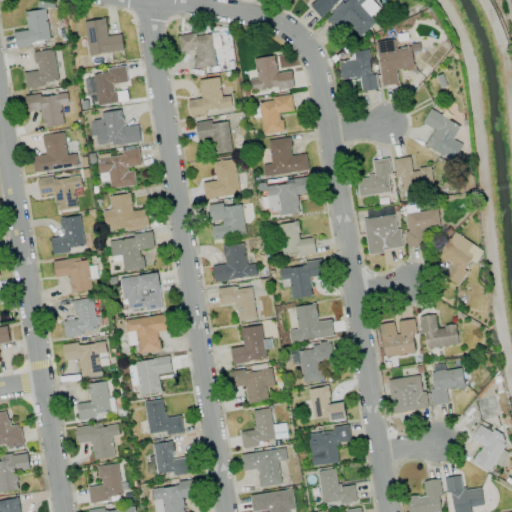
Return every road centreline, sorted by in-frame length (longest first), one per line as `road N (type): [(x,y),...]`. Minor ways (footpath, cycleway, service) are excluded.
road 1 (residential): [(229,511),(147,4)]
road 2 (residential): [(387,511),(330,134),(301,42)]
road 3 (residential): [(64,511),(0,111)]
road 4 (residential): [(301,42),(257,18),(121,0)]
